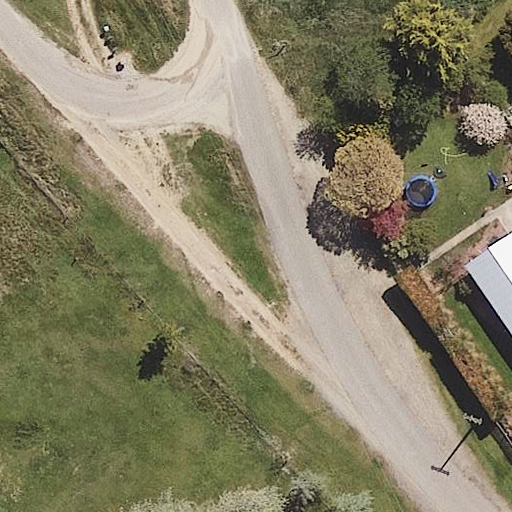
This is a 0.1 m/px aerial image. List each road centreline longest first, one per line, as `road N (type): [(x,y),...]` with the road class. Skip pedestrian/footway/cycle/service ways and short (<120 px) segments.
road 1 (residential): [(242,93),(303,266),(486,511)]
road 2 (residential): [(242,93),(142,104),(72,86),(0,8)]
